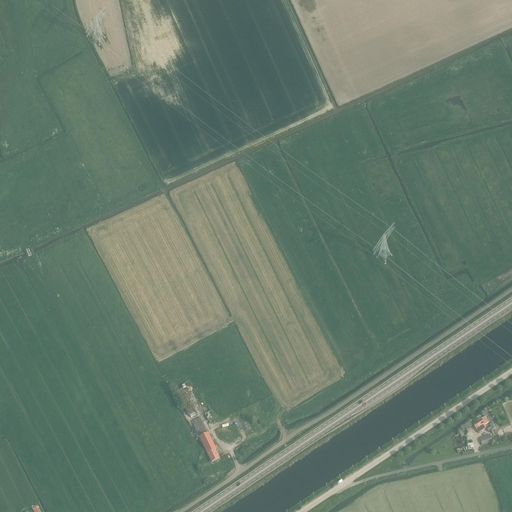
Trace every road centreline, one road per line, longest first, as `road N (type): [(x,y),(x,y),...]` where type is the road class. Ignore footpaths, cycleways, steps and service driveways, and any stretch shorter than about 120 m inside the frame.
road 1 (secondary): [(199,511),(511,302)]
road 2 (unclassified): [(334,490),(511,371)]
road 3 (unclassified): [(334,490),(511,446)]
